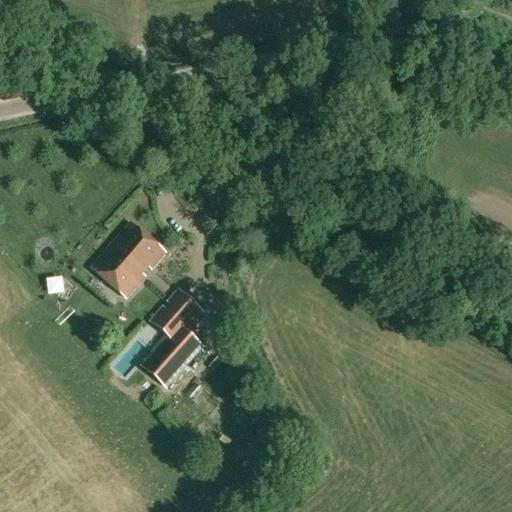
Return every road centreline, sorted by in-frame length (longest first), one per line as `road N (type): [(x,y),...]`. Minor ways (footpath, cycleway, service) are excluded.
road 1 (unclassified): [(511,317),(109,92)]
road 2 (unclassified): [(109,92),(412,31),(472,0)]
